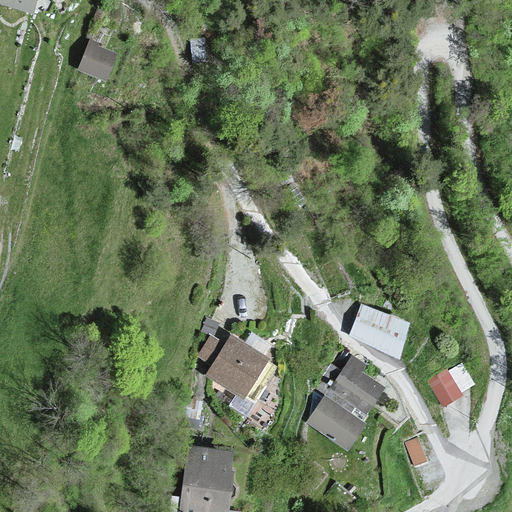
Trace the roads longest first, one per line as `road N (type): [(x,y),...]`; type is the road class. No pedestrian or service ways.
road 1 (residential): [(511,154),(448,34),(412,46),(412,102),(447,259),(494,329),(504,408),(484,469),(461,486),(401,378),(348,334),(239,189)]
road 2 (track): [(0,277),(53,40)]
road 3 (track): [(239,189),(197,108),(182,48),(148,0)]
